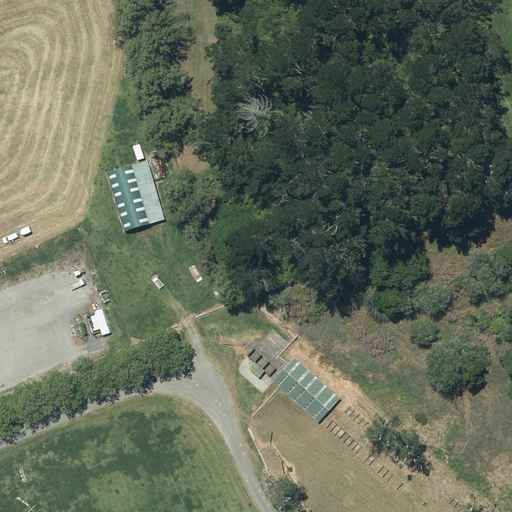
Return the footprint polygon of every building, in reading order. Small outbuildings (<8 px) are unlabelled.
[(108,173),(126,232),(165,220),(148,161),(108,173)] [(66,289),(68,297),(84,292),(81,284),(66,289)] [(104,310),(95,314),(96,316),(93,318),(98,331),(102,330),(104,334),(112,331),(104,310)] [(295,356),(274,380),(320,421),(341,397),(295,356)] [(249,369),(259,377),(265,371),(255,362),(249,369)]
